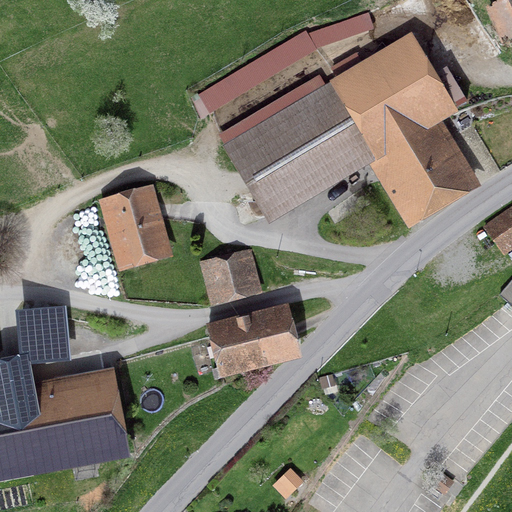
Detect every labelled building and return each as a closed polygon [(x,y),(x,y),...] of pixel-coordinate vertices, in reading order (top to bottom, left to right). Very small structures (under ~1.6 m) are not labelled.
[(363,2),(200,93),(211,112),(373,21),(363,2)] [(511,3),(489,13),(499,38),(511,32),(511,3)] [(381,179),(405,220),(464,185),(428,125),(450,112),(408,42),(230,149),(270,217),(379,151),(392,172),(381,179)] [(106,226),(116,263),(160,250),(145,194),(111,203),(117,223),(106,226)] [(511,208),(485,228),(503,252),(511,245),(511,208)] [(204,263),(213,299),(256,288),(247,252),(204,263)] [(511,280),(500,295),(511,305),(511,280)] [(224,377),(222,368),(293,350),(282,306),(207,324),(218,369),(213,370),(215,379),(224,377)] [(21,316),(25,362),(62,358),(59,313),(21,316)] [(99,371),(101,354),(80,352),(79,370),(99,371)] [(0,467),(118,445),(107,385),(31,399),(24,361),(0,364),(0,467)] [(303,482),(286,467),(272,482),(289,497),(303,482)] [(451,479),(436,469),(427,483),(441,493),(451,479)]
